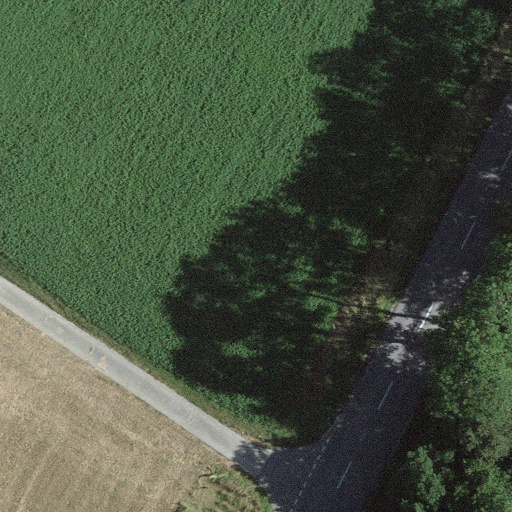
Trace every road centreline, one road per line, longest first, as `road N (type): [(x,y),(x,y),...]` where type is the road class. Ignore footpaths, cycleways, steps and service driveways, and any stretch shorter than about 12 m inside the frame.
road 1 (tertiary): [(325,511),(511,151)]
road 2 (track): [(327,507),(0,287)]
